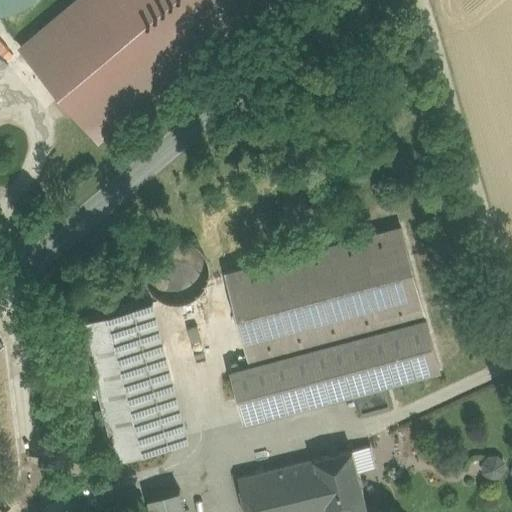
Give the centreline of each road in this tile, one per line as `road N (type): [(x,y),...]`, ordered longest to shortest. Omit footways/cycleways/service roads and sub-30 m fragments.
road 1 (secondary): [(344,0),(12,280)]
road 2 (unclassified): [(43,511),(12,280)]
